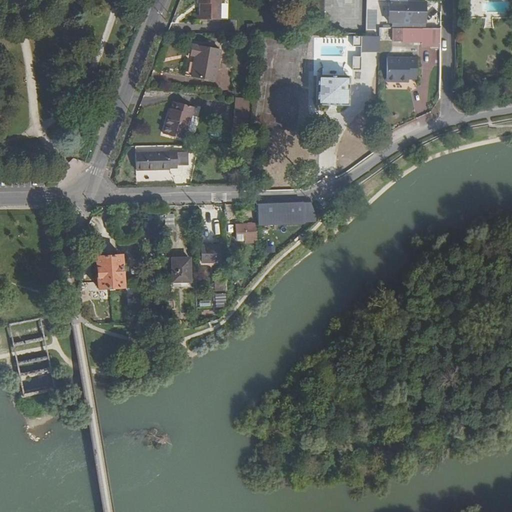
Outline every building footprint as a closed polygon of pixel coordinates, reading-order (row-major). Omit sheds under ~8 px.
[(193,19),(214,20),(213,0),(191,0),(191,3),(195,3),(195,8),(193,8),(193,19)] [(366,0),(367,12),(383,12),(382,0),(366,0)] [(510,0),(470,0),(470,14),(510,16),(510,0)] [(405,1),(388,1),(388,24),(424,24),(424,2),(405,1)] [(419,47),(436,47),(436,30),(419,30),(419,47)] [(380,52),(380,36),(366,36),(365,52),(380,52)] [(206,81),(212,50),(184,45),(182,58),(186,58),(183,78),(206,81)] [(386,83),(403,83),(403,80),(416,80),(416,59),(386,59),(386,83)] [(317,104),(349,105),(348,77),(317,77),(317,104)] [(157,134),(180,138),(185,103),(163,100),(157,134)] [(234,122),(249,123),(251,108),(235,106),(234,122)] [(141,177),(174,176),(175,174),(182,174),(182,156),(174,156),(174,158),(140,159),(141,177)] [(280,223),(289,222),(289,203),(280,204),(280,223)] [(301,222),(301,203),(289,203),(289,222),(301,222)] [(266,204),(256,205),(258,224),(267,224),(266,204)] [(273,204),(266,204),(267,224),(280,223),(280,204),(273,204)] [(165,214),(166,230),(175,229),(174,213),(165,214)] [(236,238),(251,238),(250,224),(236,225),(236,238)] [(221,263),(220,246),(203,246),(203,263),(221,263)] [(99,289),(124,287),(122,256),(97,257),(99,289)] [(172,282),(181,282),(190,282),(190,260),(172,260),(172,282)] [(215,307),(225,307),(224,294),(214,294),(215,307)] [(41,318),(8,325),(14,354),(22,398),(56,391),(47,347),(41,318)] [(77,324),(72,323),(101,495),(103,511),(114,511),(111,494),(83,324),(77,324)]
